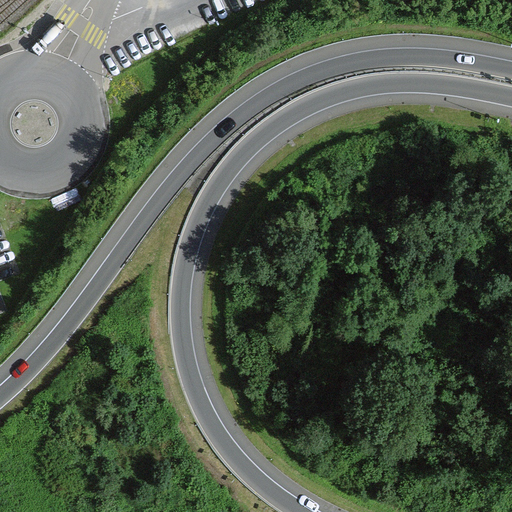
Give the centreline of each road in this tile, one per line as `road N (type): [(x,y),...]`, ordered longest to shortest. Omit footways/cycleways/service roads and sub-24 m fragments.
road 1 (motorway): [(300,511),(239,463),(192,385),(180,294),(206,203),(257,138),(322,98),(399,81),(511,95)]
road 2 (motorway): [(511,70),(416,56),(367,58),(273,90),(173,180),(72,315),(0,394)]
